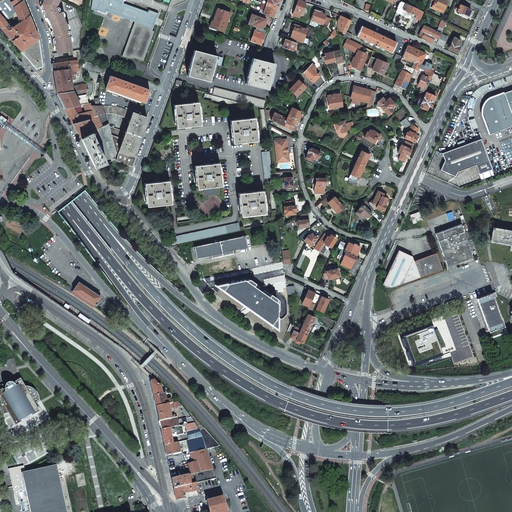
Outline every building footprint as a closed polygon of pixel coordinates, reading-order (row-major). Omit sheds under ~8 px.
[(18,48),(37,69),(42,66),(39,39),(23,0),(0,0),(0,27),(14,43),(18,48)] [(82,27),(75,8),(60,0),(59,0),(58,3),(52,0),(46,0),(46,2),(43,0),(41,4),(54,35),(54,37),(56,38),(54,40),(56,53),(73,51),(80,50),(80,40),(82,27)] [(152,31),(158,13),(148,10),(148,12),(123,3),(123,0),(100,0),(96,11),(105,14),(106,12),(134,22),(122,56),(131,59),(132,57),(143,61),(154,31),(152,31)] [(270,0),(267,0),(266,4),(267,4),(277,8),(279,2),(279,0),(271,0),(270,0)] [(298,0),(294,10),(293,15),(299,17),(301,13),(302,13),(306,3),(298,0)] [(445,0),(431,0),(435,1),(431,8),(437,10),(438,8),(442,10),(444,6),(446,6),(448,1),(445,0)] [(405,4),(401,2),(397,9),(402,11),(403,9),(416,16),(415,18),(420,20),(423,12),(405,4)] [(267,4),(263,14),(273,17),(276,10),(277,8),(267,4)] [(474,11),(458,4),(455,10),(471,18),(474,11)] [(211,21),(209,27),(223,32),(230,13),(218,9),(213,22),(211,21)] [(315,9),(311,20),(322,24),(327,26),(330,19),(325,17),(326,15),(319,12),(320,11),(315,9)] [(251,14),(247,24),(256,27),(262,30),(265,20),(266,20),(251,14)] [(340,16),(338,22),(338,26),(340,27),(339,31),(345,33),(346,31),(351,21),(340,16)] [(426,39),(432,42),(436,44),(441,34),(446,23),(442,21),(437,31),(423,25),(419,36),(426,39)] [(295,25),(290,38),(302,43),(307,30),(295,25)] [(361,26),(357,36),(367,41),(366,42),(369,43),(369,42),(378,47),(378,48),(381,49),(381,48),(391,53),(396,42),(378,34),(361,26)] [(256,27),(251,41),(260,44),(265,31),(262,30),(256,27)] [(345,33),(343,37),(344,37),(347,39),(350,40),(352,34),(346,31),(345,33)] [(448,37),(441,34),(436,44),(443,47),(448,37)] [(280,38),(279,41),(284,43),(282,47),(296,52),(299,44),(280,38)] [(460,41),(454,38),(451,43),(450,42),(449,45),(450,45),(449,49),(457,53),(460,47),(458,46),(460,41)] [(343,46),(351,50),(357,53),(359,51),(361,45),(350,40),(347,39),(344,45),(343,46)] [(412,68),(420,51),(408,45),(403,57),(400,62),(404,64),(412,68)] [(80,60),(80,50),(73,51),(74,55),(73,55),(73,57),(68,58),(68,61),(52,63),(53,70),(69,68),(71,68),(81,66),(80,60)] [(194,50),(187,76),(210,82),(214,64),(220,66),(222,58),(194,50)] [(335,61),(335,63),(339,62),(342,61),(339,50),(332,52),(335,61)] [(360,70),(367,54),(359,51),(357,53),(352,66),(356,68),(360,70)] [(415,70),(417,71),(421,62),(425,54),(420,51),(412,68),(415,70)] [(332,52),(324,53),(325,56),(324,57),(325,63),(330,62),(335,61),(332,52)] [(396,54),(394,60),(400,62),(403,57),(396,54)] [(371,57),(367,67),(375,70),(383,74),(387,64),(371,57)] [(252,58),(246,84),(268,89),(275,64),(252,58)] [(101,73),(102,66),(81,60),(83,68),(101,73)] [(432,67),(421,62),(417,71),(423,73),(425,68),(430,70),(432,67)] [(312,64),(303,73),(313,83),(316,79),(319,75),(313,69),(315,67),(312,64)] [(404,64),(394,84),(400,87),(405,89),(412,77),(415,70),(412,68),(404,64)] [(56,93),(87,89),(84,79),(82,79),(83,84),(72,87),(71,79),(75,79),(74,73),(70,74),(70,71),(71,71),(71,68),(69,68),(53,70),(56,93)] [(424,92),(433,72),(430,70),(425,68),(423,73),(417,85),(416,88),(424,92)] [(417,85),(423,73),(417,71),(415,70),(412,77),(416,79),(414,83),(417,85)] [(145,103),(150,90),(110,76),(105,88),(145,103)] [(296,96),(301,91),(303,92),(305,90),(307,88),(298,80),(289,89),(296,96)] [(360,100),(368,103),(367,107),(373,105),(376,94),(377,91),(365,89),(354,86),(351,98),(353,99),(360,100)] [(214,87),(212,94),(263,107),(265,100),(214,87)] [(77,95),(88,93),(87,89),(56,93),(64,109),(72,107),(79,105),(74,96),(77,94),(77,95)] [(482,115),(489,135),(511,126),(511,89),(490,98),(488,99),(485,102),(484,104),(482,110),(482,115)] [(420,106),(419,107),(426,110),(428,107),(430,108),(436,96),(426,92),(423,99),(420,106)] [(328,96),(329,108),(342,106),(340,94),(337,94),(337,93),(333,93),(334,95),(331,95),(328,96)] [(386,113),(388,115),(393,110),(392,109),(391,108),(394,104),(395,104),(389,98),(387,100),(385,101),(382,98),(381,99),(378,103),(377,106),(380,106),(386,113)] [(200,125),(198,102),(173,105),(176,128),(182,127),(182,126),(194,125),(194,126),(200,125)] [(88,119),(88,120),(94,118),(91,106),(90,103),(84,104),(85,111),(80,113),(79,111),(76,113),(72,107),(64,109),(72,124),(88,119)] [(386,113),(380,106),(377,106),(378,103),(377,103),(375,109),(379,110),(383,115),(386,113)] [(102,114),(102,106),(99,106),(95,106),(91,106),(93,117),(102,114)] [(143,127),(147,117),(118,107),(104,106),(106,113),(116,114),(130,119),(125,132),(109,127),(111,135),(123,139),(119,151),(133,156),(136,146),(143,127)] [(292,108),(289,115),(299,120),(300,117),(301,115),(299,114),(300,112),(292,108)] [(272,116),(270,120),(283,126),(287,119),(281,116),(282,114),(275,111),(274,113),(273,112),(271,116),(272,116)] [(299,120),(289,115),(287,119),(283,126),(291,129),(291,130),(291,129),(293,130),(294,127),(293,126),(292,125),(293,123),(296,125),(297,122),(299,120)] [(92,132),(96,130),(94,118),(88,120),(88,119),(72,124),(80,138),(92,132)] [(257,141),(254,118),(230,121),(232,143),(239,143),(239,141),(250,140),(250,141),(257,141)] [(406,118),(400,122),(403,125),(406,128),(411,124),(406,118)] [(347,131),(344,121),(335,124),(337,129),(340,128),(342,133),(347,131)] [(354,128),(352,121),(346,123),(348,130),(354,128)] [(109,127),(108,123),(101,127),(112,162),(115,161),(116,161),(117,155),(112,138),(111,135),(109,127)] [(407,132),(404,138),(414,142),(417,137),(415,136),(418,129),(412,125),(408,133),(407,132)] [(46,153),(7,126),(6,127),(5,128),(4,128),(44,156),(46,153)] [(365,134),(363,137),(375,144),(378,141),(380,142),(383,137),(371,130),(370,132),(368,131),(367,133),(366,133),(365,134)] [(93,133),(92,132),(80,138),(94,168),(95,167),(106,163),(91,134),(93,133)] [(123,139),(111,135),(112,138),(117,155),(116,161),(132,166),(135,157),(133,156),(119,151),(123,139)] [(274,141),(277,163),(290,161),(290,157),(289,154),(288,152),(289,152),(287,139),(274,141)] [(457,172),(476,165),(479,172),(479,174),(492,169),(481,139),(442,153),(442,154),(444,159),(445,160),(440,170),(453,176),(455,177),(457,172)] [(410,153),(413,145),(405,141),(403,145),(401,144),(401,145),(397,152),(401,154),(399,159),(404,162),(407,157),(405,156),(406,154),(410,155),(410,153)] [(318,158),(320,152),(322,149),(313,145),(312,149),(310,148),(305,158),(312,161),(313,158),(316,159),(317,157),(318,158)] [(362,150),(356,162),(364,166),(370,153),(362,150)] [(272,178),(269,151),(262,152),(265,178),(272,178)] [(356,162),(347,181),(355,185),(364,166),(356,162)] [(221,186),(219,163),(212,164),(212,165),(201,166),(201,165),(194,166),(197,183),(197,189),(203,188),(204,195),(216,193),(215,186),(221,186)] [(282,182),(282,188),(285,188),(292,188),(292,187),(292,182),(293,182),(293,180),(293,177),(283,177),(283,181),(284,181),(284,182),(282,182)] [(326,178),(316,178),(316,184),(315,184),(314,188),(314,192),(315,192),(315,194),(323,194),(323,193),(324,193),(324,188),(325,188),(326,178)] [(171,203),(168,181),(162,181),(162,183),(151,184),(151,183),(144,183),(147,206),(171,203)] [(265,213),(263,190),(256,191),(256,192),(245,194),(245,192),(238,193),(241,216),(265,213)] [(378,191),(374,199),(373,199),(369,203),(374,210),(377,208),(384,210),(386,205),(384,205),(386,202),(387,198),(383,196),(384,193),(378,191)] [(328,203),(335,211),(336,212),(337,213),(344,208),(331,193),(321,202),(324,206),(328,202),(328,203)] [(283,206),(284,215),(295,214),(295,212),(296,212),(296,208),(296,205),(293,205),(293,201),(284,202),(285,206),(283,206)] [(359,209),(355,213),(363,221),(374,210),(369,205),(370,204),(366,201),(363,204),(363,205),(362,205),(359,208),(359,209)] [(413,224),(422,221),(419,212),(410,215),(413,224)] [(298,226),(299,228),(306,227),(306,225),(309,225),(308,219),(308,214),(303,215),(297,218),(298,226)] [(240,230),(238,223),(174,237),(176,244),(240,230)] [(473,258),(461,224),(435,233),(448,267),(473,258)] [(511,231),(493,228),(491,241),(511,244),(510,249),(511,249),(511,231)] [(308,235),(304,240),(306,241),(306,242),(311,246),(317,238),(314,235),(311,233),(309,235),(308,235)] [(324,234),(320,240),(321,241),(325,244),(331,248),(337,238),(333,236),(329,233),(328,236),(324,234)] [(248,247),(245,235),(194,247),(197,258),(211,255),(212,259),(234,254),(233,250),(248,247)] [(341,241),(340,241),(337,248),(341,250),(344,251),(347,244),(341,241)] [(345,252),(355,256),(357,252),(358,252),(360,247),(356,245),(356,243),(353,242),(352,244),(348,242),(347,244),(344,251),(345,252)] [(405,255),(407,260),(413,258),(412,256),(398,250),(398,252),(405,255)] [(343,257),(340,264),(350,268),(356,257),(355,256),(345,252),(343,257)] [(398,252),(383,284),(385,286),(388,287),(389,288),(391,288),(393,287),(394,287),(420,278),(414,263),(414,261),(413,258),(407,260),(405,255),(398,252)] [(420,278),(442,269),(436,253),(430,255),(431,257),(414,263),(420,278)] [(414,263),(431,257),(430,255),(416,260),(414,261),(414,263)] [(323,275),(324,280),(339,276),(337,269),(335,269),(334,266),(328,267),(329,270),(326,271),(327,273),(324,274),(323,275)] [(246,281),(245,280),(218,286),(277,328),(278,303),(276,302),(277,299),(271,295),(269,297),(253,286),(255,283),(249,279),(246,281)] [(86,287),(79,282),(74,288),(73,290),(95,305),(101,297),(86,287)] [(286,287),(287,295),(295,294),(294,286),(286,287)] [(95,305),(73,290),(71,293),(93,307),(95,305)] [(308,290),(302,303),(308,307),(309,307),(315,293),(308,290)] [(494,292),(492,293),(477,299),(489,332),(504,326),(502,322),(493,297),(496,296),(494,292)] [(308,307),(307,309),(312,311),(315,304),(317,306),(316,309),(323,312),(328,299),(315,293),(309,307),(308,307)] [(80,314),(78,317),(89,324),(91,320),(80,314)] [(300,323),(299,327),(308,331),(309,328),(310,328),(312,323),(314,317),(308,314),(306,317),(305,317),(303,320),(304,321),(303,324),(300,323)] [(441,352),(430,325),(403,335),(413,362),(441,352)] [(291,337),(303,343),(308,331),(299,327),(296,326),(291,337)] [(25,387),(20,380),(20,379),(18,380),(14,383),(14,384),(12,384),(10,383),(9,384),(7,384),(0,385),(0,402),(3,417),(9,415),(15,426),(21,422),(20,422),(20,421),(33,414),(33,415),(32,415),(33,416),(39,412),(41,411),(38,407),(37,408),(35,404),(38,402),(39,402),(38,400),(38,398),(37,395),(36,392),(34,390),(33,389),(32,388),(28,387),(26,387),(25,387)] [(150,381),(153,395),(162,394),(160,386),(154,381),(150,381)] [(153,395),(156,407),(178,402),(178,401),(179,401),(176,398),(164,400),(162,394),(153,395)] [(194,423),(191,417),(189,415),(178,402),(156,407),(161,430),(194,423)] [(161,430),(164,445),(173,443),(171,434),(175,433),(176,436),(187,433),(188,440),(203,436),(194,423),(161,430)] [(164,445),(166,455),(180,452),(178,444),(184,443),(184,445),(187,444),(189,454),(190,453),(207,449),(203,436),(188,440),(173,443),(164,445)] [(188,463),(191,474),(196,473),(209,470),(213,469),(207,449),(190,453),(191,458),(194,462),(188,463)] [(66,511),(56,465),(25,472),(24,466),(17,467),(9,469),(14,496),(18,495),(20,504),(21,511),(66,511)] [(172,479),(173,488),(190,484),(190,482),(194,481),(193,476),(196,475),(196,473),(191,474),(172,479)] [(190,484),(173,488),(176,501),(185,499),(183,493),(197,490),(198,494),(196,494),(196,496),(200,495),(196,483),(190,484)] [(226,511),(222,497),(207,501),(207,502),(209,511),(226,511)]
